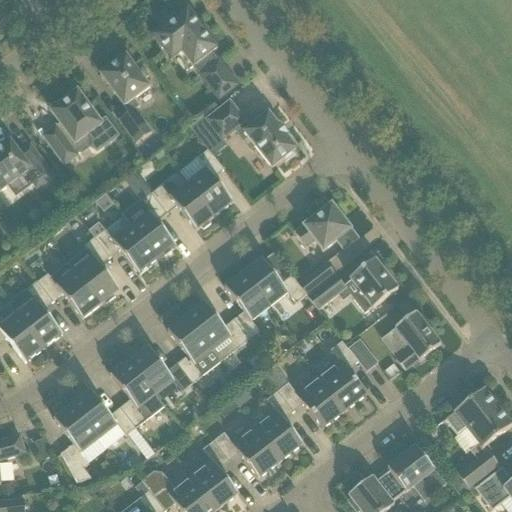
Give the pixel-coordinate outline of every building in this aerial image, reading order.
[(218,102),(222,99),(238,87),(218,62),(217,63),(211,54),(217,50),(187,12),(177,19),(174,15),(160,26),(163,30),(152,38),(172,63),(182,55),(193,68),(194,67),(200,76),(199,77),(218,102)] [(119,122),(131,138),(136,145),(151,134),(135,112),(140,108),(134,101),(149,90),(137,74),(126,57),(122,60),(120,57),(111,64),(113,67),(100,76),(128,115),(119,122)] [(42,138),(64,167),(89,149),(90,141),(87,137),(102,126),(77,93),(73,95),(69,95),(63,99),(62,103),(50,113),(60,127),(56,129),(56,128),(42,138)] [(254,148),(271,170),(282,162),(284,165),(296,156),(294,153),(296,151),(286,138),(287,138),(279,128),(278,128),(268,115),(249,131),(244,125),(246,124),(230,103),(206,122),(222,143),(235,132),(250,152),(254,148)] [(0,194),(25,176),(36,191),(53,178),(44,166),(32,150),(21,158),(9,143),(0,149),(0,194)] [(224,172),(211,156),(208,152),(197,160),(206,171),(188,185),(214,219),(233,205),(213,180),(224,172)] [(214,219),(188,185),(178,192),(173,185),(166,185),(161,188),(151,196),(166,216),(176,209),(196,233),(201,230),(202,232),(210,226),(209,223),(214,219)] [(151,196),(122,218),(131,229),(157,263),(163,259),(165,260),(171,255),(170,253),(176,249),(157,224),(166,216),(151,196)] [(336,207),(333,209),(331,207),(294,235),(306,250),(314,243),(322,254),(336,243),(343,252),(358,241),(341,220),(344,217),(336,207)] [(99,225),(89,233),(94,240),(109,260),(119,253),(127,262),(139,278),(157,263),(131,229),(113,243),(104,232),(99,225)] [(68,266),(74,273),(100,307),(104,304),(105,306),(115,299),(114,297),(119,293),(99,268),(109,260),(94,240),(84,248),(86,252),(68,266)] [(261,261),(243,275),(269,310),(287,295),(296,306),(306,298),(298,287),(290,278),(280,286),(261,261)] [(374,262),(358,274),(349,281),(361,296),(353,302),(364,316),(372,310),(373,311),(397,292),(374,262)] [(307,299),(335,277),(326,265),(298,287),(306,298),(307,299)] [(68,266),(50,280),(47,277),(37,285),(53,305),(63,297),(82,322),(100,307),(74,273),(68,266)] [(269,310),(243,275),(224,290),(243,314),(234,322),(249,342),(259,334),(251,324),(269,310)] [(346,291),(335,277),(307,299),(318,313),(346,291)] [(9,307),(17,317),(44,351),(62,337),(43,312),(53,305),(37,285),(9,307)] [(249,342),(234,322),(224,330),(204,305),(186,319),(221,364),(229,358),(249,342)] [(9,307),(0,313),(0,345),(6,341),(25,366),(44,351),(17,317),(9,307)] [(420,316),(418,318),(415,315),(394,331),(410,351),(395,362),(404,374),(419,362),(420,363),(440,347),(424,327),(427,325),(420,316)] [(221,364),(186,319),(182,322),(181,321),(171,328),(172,330),(167,334),(187,359),(177,366),(192,386),(202,378),(221,364)] [(347,351),(358,365),(366,375),(378,366),(360,342),(347,351)] [(347,373),(358,365),(347,351),(342,344),(330,353),(339,364),(318,380),(344,414),(366,397),(347,373)] [(147,349),(129,364),(161,404),(179,390),(182,394),(192,386),(177,366),(167,374),(147,349)] [(155,398),(129,364),(123,368),(122,367),(115,372),(116,374),(110,378),(130,403),(120,411),(135,430),(164,408),(155,398)] [(344,414),(318,380),(297,397),(288,386),(277,394),(293,415),(303,407),(322,431),(344,414)] [(511,429),(496,409),(499,406),(490,395),(487,397),(483,392),(445,422),(457,438),(466,431),(478,446),(469,453),(477,463),(458,478),(468,491),(498,467),(488,454),(487,455),(484,450),(511,429)] [(77,403),(72,408),(99,442),(117,428),(125,438),(135,430),(120,411),(110,418),(90,393),(85,397),(84,395),(76,401),(77,403)] [(283,423),(293,415),(277,394),(266,402),(275,413),(254,430),(280,464),(302,447),(283,423)] [(99,442),(72,408),(53,422),(73,447),(60,457),(76,486),(91,481),(83,471),(89,467),(80,456),(99,442)] [(280,464),(254,430),(232,446),(224,435),(213,444),(229,465),(239,457),(258,481),(280,464)] [(0,482),(0,463),(25,456),(20,438),(0,443),(0,487),(0,482)] [(219,472),(229,465),(213,444),(202,452),(211,463),(189,480),(214,511),(218,511),(238,497),(219,472)] [(405,494),(406,495),(420,483),(431,497),(445,486),(416,449),(413,452),(410,449),(399,458),(401,461),(387,471),(389,474),(375,484),(375,485),(391,505),(405,494)] [(493,511),(510,500),(511,502),(511,483),(502,470),(474,491),(490,511),(493,511)] [(141,484),(149,494),(163,511),(168,511),(175,507),(179,511),(214,511),(189,480),(174,492),(161,476),(153,475),(141,484)] [(388,511),(394,508),(391,505),(375,485),(375,484),(372,480),(348,498),(350,501),(348,503),(354,511),(388,511)] [(163,511),(149,494),(138,502),(145,511),(163,511)] [(24,511),(24,502),(0,504),(0,511),(24,511)]
